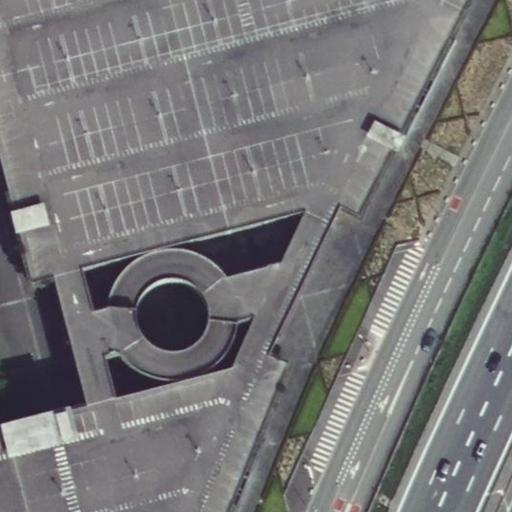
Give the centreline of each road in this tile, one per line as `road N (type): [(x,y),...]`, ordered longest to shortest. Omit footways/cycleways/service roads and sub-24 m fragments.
road 1 (trunk): [(511,319),(425,511)]
road 2 (trunk): [(511,390),(450,511)]
